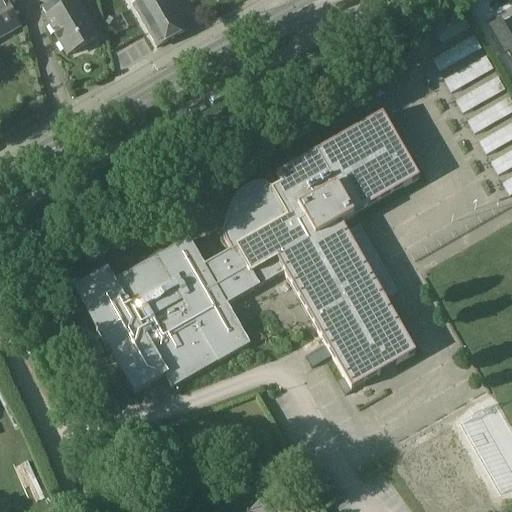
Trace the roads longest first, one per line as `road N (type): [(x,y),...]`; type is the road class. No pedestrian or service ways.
road 1 (secondary): [(0,179),(256,32),(327,0)]
road 2 (unclassified): [(0,327),(77,511)]
